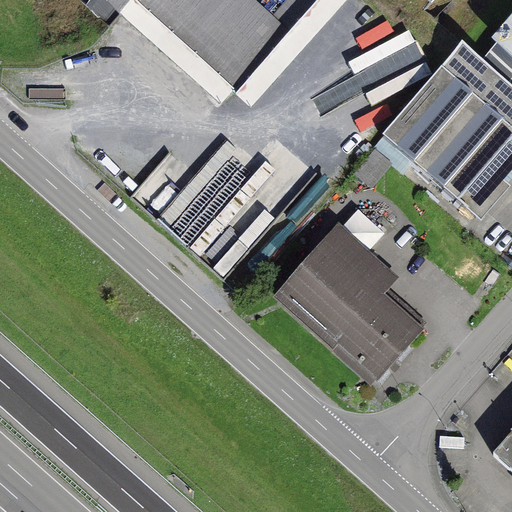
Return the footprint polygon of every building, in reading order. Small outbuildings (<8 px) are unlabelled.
[(294,39),(250,0),(111,0),(128,15),(141,1),(244,94),(294,39)] [(511,79),(481,49),(396,137),(483,221),(511,190),(511,79)] [(133,203),(227,285),(280,223),(244,192),(265,167),(232,138),(199,175),(175,154),(133,203)] [(374,161),(361,180),(376,191),(389,172),(374,161)] [(408,282),(350,233),(296,296),(397,383),(437,336),(393,298),(408,282)] [(511,435),(503,446),(511,454),(511,435)]
